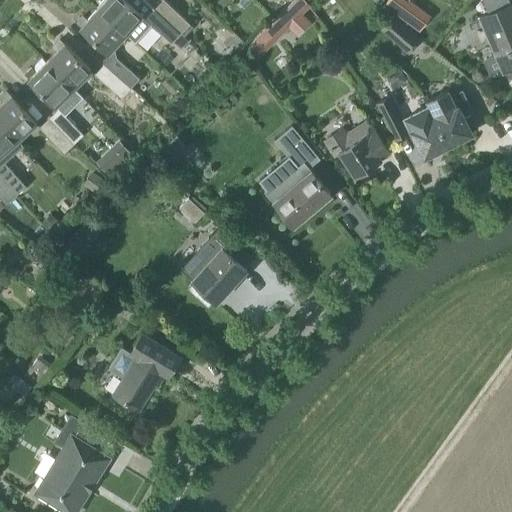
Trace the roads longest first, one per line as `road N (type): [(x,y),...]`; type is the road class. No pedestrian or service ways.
road 1 (tertiary): [(153,511),(283,336),(397,240),(511,175)]
road 2 (track): [(511,359),(401,511)]
